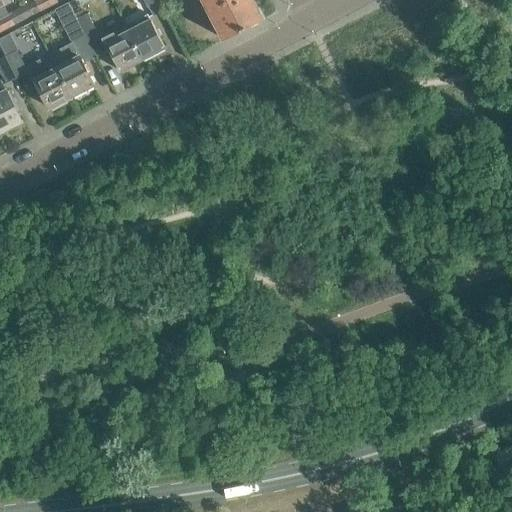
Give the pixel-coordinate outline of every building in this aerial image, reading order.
[(40,10),(49,6),(45,0),(38,0),(35,1),(40,10)] [(203,0),(224,39),(241,30),(246,28),(246,27),(264,18),(254,0),(203,0)] [(71,96),(85,89),(94,84),(84,63),(96,57),(73,12),(74,12),(69,2),(55,9),(74,46),(77,50),(67,55),(70,61),(57,68),(71,96)] [(22,8),(1,19),(6,28),(27,17),(22,8)] [(73,12),(96,57),(109,50),(120,71),(142,59),(128,30),(116,36),(114,32),(103,37),(101,32),(98,33),(88,13),(85,14),(82,8),(74,12),(73,12)] [(139,25),(128,30),(142,59),(165,47),(148,14),(137,20),(139,25)] [(6,57),(17,77),(27,72),(16,51),(6,57)] [(17,77),(6,57),(0,59),(0,70),(6,82),(17,77)] [(49,107),(71,96),(57,68),(44,74),(41,69),(32,74),(49,107)] [(0,92),(0,131),(1,133),(23,122),(12,102),(14,101),(9,91),(7,92),(6,90),(0,92)]
